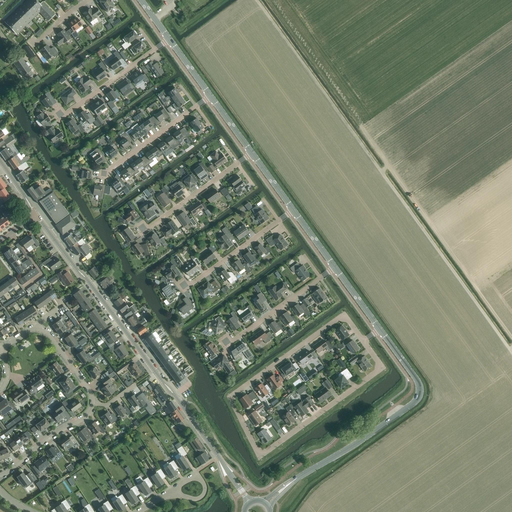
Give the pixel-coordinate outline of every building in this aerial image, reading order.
[(40,5),(34,0),(26,0),(4,21),(16,34),(39,12),(46,19),(45,19),(47,21),(54,14),(42,2),(40,5)] [(114,7),(109,0),(100,0),(100,1),(99,1),(107,12),(114,7)] [(90,8),(83,13),(90,22),(92,26),(98,21),(96,18),(96,17),(100,13),(97,8),(92,11),(90,8)] [(74,38),(78,35),(75,30),(82,25),(76,18),(68,24),(71,28),(68,30),(71,34),(74,38)] [(88,26),(84,29),(89,35),(93,32),(88,26)] [(64,43),(70,38),(63,30),(57,34),(60,38),(59,38),(58,38),(55,40),(59,45),(63,42),(64,43)] [(134,32),(133,31),(124,38),(126,42),(121,45),(124,50),(131,45),(129,42),(137,37),(135,34),(136,34),(134,31),(134,32)] [(142,43),(141,41),(132,48),(130,49),(132,52),(134,50),(136,54),(139,51),(140,52),(142,50),(142,49),(145,47),(144,46),(145,46),(143,43),(142,43)] [(29,59),(34,55),(27,45),(22,49),(29,59)] [(51,49),(49,49),(47,45),(40,50),(47,60),(54,55),(55,56),(58,54),(53,47),(51,49)] [(113,70),(121,64),(119,60),(122,58),(116,51),(113,53),(115,57),(108,62),(113,70)] [(33,75),(28,67),(29,66),(27,62),(25,63),(21,57),(13,63),(23,76),(25,75),(28,79),(33,75)] [(154,65),(151,61),(145,66),(147,70),(150,68),(157,77),(159,75),(160,75),(162,75),(162,74),(163,73),(156,63),(154,65)] [(98,81),(106,75),(104,71),(107,69),(101,62),(98,64),(100,68),(93,73),(98,81)] [(142,75),(139,71),(135,73),(136,73),(134,74),(130,77),(135,84),(143,79),(145,82),(149,79),(145,73),(142,75)] [(76,82),(75,83),(79,89),(82,93),(89,88),(86,85),(88,84),(91,82),(88,78),(87,77),(83,80),(82,78),(81,79),(76,82)] [(128,85),(125,80),(117,86),(122,93),(130,87),(131,90),(134,88),(131,83),(128,85)] [(66,104),(74,99),(72,96),(75,94),(72,88),(60,97),(66,104)] [(171,98),(178,93),(174,88),(168,93),(170,96),(168,97),(167,96),(161,101),(163,104),(165,102),(171,98)] [(116,109),(114,107),(115,106),(113,103),(116,101),(115,99),(117,97),(112,90),(106,94),(111,101),(107,103),(111,109),(112,109),(113,110),(116,109)] [(52,105),(56,102),(48,92),(45,94),(47,97),(42,101),(47,108),(52,104),(52,105)] [(175,103),(182,98),(178,93),(171,98),(175,103)] [(175,103),(172,105),(176,110),(178,108),(185,103),(182,98),(175,103)] [(106,107),(101,100),(95,103),(90,106),(97,115),(101,112),(100,112),(106,107)] [(166,119),(169,117),(169,116),(164,109),(157,113),(162,120),(163,120),(165,118),(166,119)] [(89,118),(83,111),(77,115),(83,123),(87,120),(90,124),(95,121),(89,113),(91,116),(89,118)] [(42,112),(38,115),(37,116),(39,119),(38,119),(42,125),(41,126),(43,129),(51,123),(49,121),(50,120),(46,114),(44,115),(42,112)] [(162,120),(157,113),(151,117),(157,125),(160,123),(160,122),(162,120)] [(103,123),(98,116),(95,118),(100,125),(103,123)] [(153,128),(157,125),(151,117),(145,122),(150,129),(151,129),(150,129),(153,127),(153,128)] [(193,128),(200,123),(196,118),(189,123),(193,128)] [(77,126),(72,119),(66,124),(72,133),(78,129),(81,133),(84,130),(80,124),(77,126)] [(150,129),(145,122),(139,126),(145,134),(148,132),(147,131),(150,129)] [(198,135),(203,132),(201,129),(203,128),(200,123),(193,128),(191,130),(194,134),(196,132),(198,135)] [(0,138),(8,133),(5,128),(6,128),(5,126),(2,129),(0,129),(0,138)] [(141,137),(145,134),(139,126),(133,131),(138,138),(138,137),(140,136),(141,137)] [(55,131),(52,127),(47,131),(50,135),(48,136),(53,143),(54,142),(55,143),(59,141),(58,139),(63,136),(58,129),(55,131)] [(182,130),(180,132),(178,130),(177,131),(176,131),(172,133),(174,136),(178,140),(180,144),(183,142),(182,140),(187,137),(185,134),(182,130)] [(138,138),(133,131),(127,135),(130,140),(130,141),(132,143),(136,141),(135,140),(137,138),(138,138)] [(123,150),(128,146),(128,145),(129,144),(128,142),(130,141),(130,140),(127,135),(125,132),(120,136),(122,140),(119,142),(122,146),(120,147),(123,150)] [(8,133),(0,138),(0,150),(1,151),(8,146),(16,141),(18,139),(18,137),(14,133),(11,135),(8,137),(6,134),(8,133)] [(174,136),(172,138),(170,136),(169,137),(168,136),(164,139),(166,142),(170,146),(171,148),(172,149),(180,144),(178,140),(174,136)] [(164,144),(163,141),(161,143),(160,142),(157,145),(159,147),(162,152),(165,150),(166,152),(171,148),(170,146),(166,142),(164,144)] [(119,150),(116,146),(114,143),(109,147),(110,149),(107,151),(109,155),(108,156),(110,159),(116,155),(116,154),(117,153),(116,151),(118,150),(119,150),(118,151),(119,151),(119,150)] [(13,153),(8,146),(1,151),(0,151),(0,152),(5,160),(9,157),(11,156),(12,158),(17,155),(17,154),(15,152),(13,153)] [(103,162),(107,159),(98,147),(94,150),(96,153),(91,157),(96,164),(97,163),(100,163),(100,161),(101,160),(103,162)] [(156,149),(155,147),(153,148),(149,150),(154,157),(157,155),(158,157),(163,154),(162,152),(159,147),(156,149)] [(149,164),(153,161),(152,159),(154,157),(149,150),(146,152),(146,153),(145,154),(146,156),(144,158),(149,164)] [(219,155),(216,151),(210,156),(207,158),(210,162),(213,160),(216,165),(214,167),(212,165),(208,168),(211,173),(216,170),(215,169),(218,167),(227,160),(222,153),(219,155)] [(23,158),(19,153),(17,154),(17,155),(12,158),(8,161),(13,169),(25,161),(29,159),(27,156),(23,158)] [(141,160),(140,158),(138,159),(138,158),(135,161),(140,168),(142,166),(144,168),(149,164),(144,158),(141,160)] [(25,161),(17,167),(20,172),(23,171),(25,169),(27,171),(30,169),(25,161)] [(134,175),(139,172),(137,169),(140,168),(135,161),(131,163),(132,164),(130,165),(132,167),(129,169),(134,175)] [(204,170),(207,168),(204,164),(202,162),(199,164),(201,167),(198,169),(197,168),(194,171),(201,180),(202,180),(201,179),(203,178),(204,178),(208,175),(204,170)] [(93,173),(93,169),(79,166),(78,171),(81,172),(80,177),(90,179),(90,178),(91,175),(90,175),(90,173),(93,173)] [(127,171),(125,169),(124,170),(123,169),(119,172),(124,179),(127,177),(129,179),(134,175),(129,169),(127,171)] [(20,172),(16,175),(21,183),(25,180),(28,178),(23,171),(20,172)] [(190,188),(196,184),(194,181),(197,179),(192,173),(190,175),(191,177),(185,181),(190,188)] [(111,183),(113,187),(118,194),(127,187),(125,185),(121,179),(118,175),(114,178),(115,180),(114,181),(113,180),(111,183)] [(242,181),(238,176),(234,179),(232,177),(227,180),(230,184),(231,185),(233,184),(234,186),(242,181)] [(178,198),(185,192),(183,190),(186,188),(180,181),(177,183),(178,183),(177,187),(177,188),(173,190),(174,191),(172,193),(175,195),(178,198)] [(238,195),(239,194),(243,191),(241,189),(245,186),(242,181),(234,186),(236,189),(235,189),(235,190),(238,195)] [(27,190),(37,203),(39,202),(52,192),(49,188),(44,192),(37,183),(32,187),(31,187),(27,190)] [(103,200),(105,185),(100,184),(100,186),(98,186),(98,185),(95,185),(94,185),(93,190),(93,195),(98,196),(98,199),(103,200)] [(224,196),(229,193),(228,191),(225,187),(220,191),(224,196)] [(164,207),(171,202),(166,196),(169,194),(164,188),(161,190),(164,193),(157,198),(164,207)] [(211,203),(220,196),(216,189),(206,196),(211,203)] [(39,202),(50,216),(63,206),(53,192),(52,192),(39,202)] [(0,198),(3,203),(6,201),(11,197),(7,193),(0,197),(0,198)] [(201,204),(199,201),(189,208),(194,215),(203,208),(205,211),(208,209),(204,203),(201,204)] [(157,208),(154,204),(152,202),(148,205),(148,204),(141,209),(142,209),(148,218),(148,219),(155,214),(152,211),(156,208),(157,208)] [(63,206),(50,216),(55,223),(69,214),(63,206)] [(260,211),(256,206),(251,209),(257,217),(256,221),(260,221),(262,224),(269,218),(263,209),(260,211)] [(12,218),(8,212),(7,210),(2,213),(4,216),(8,221),(12,218)] [(132,221),(139,216),(134,210),(128,214),(128,215),(125,217),(128,222),(131,219),(132,221)] [(190,220),(184,212),(177,217),(184,226),(191,222),(194,226),(197,224),(192,218),(190,220)] [(76,225),(69,215),(55,225),(62,235),(76,225)] [(8,221),(4,216),(0,218),(0,220),(5,227),(9,223),(8,221)] [(179,230),(175,225),(172,220),(166,225),(168,228),(166,230),(166,229),(162,232),(166,237),(171,233),(173,235),(179,230)] [(250,232),(244,225),(241,227),(241,226),(240,227),(240,228),(234,232),(239,240),(250,232)] [(229,247),(233,244),(229,239),(233,237),(226,227),(222,230),(225,234),(219,239),(221,242),(218,244),(221,249),(224,247),(226,249),(227,249),(228,249),(229,248),(229,247)] [(128,246),(130,244),(134,242),(133,239),(135,237),(128,228),(122,233),(128,242),(126,244),(128,246)] [(168,245),(165,241),(162,237),(159,240),(155,233),(148,238),(154,246),(161,241),(163,244),(165,247),(168,245)] [(73,238),(70,234),(64,239),(70,247),(77,242),(79,240),(76,235),(73,238)] [(31,239),(29,235),(20,241),(26,249),(26,248),(29,252),(33,249),(30,245),(33,243),(37,247),(40,245),(35,239),(33,241),(32,239),(31,238),(31,239)] [(276,239),(273,235),(266,240),(269,244),(274,240),(281,250),(288,245),(281,235),(276,239)] [(80,247),(77,242),(70,247),(77,256),(81,252),(84,257),(91,252),(90,252),(88,249),(89,248),(85,243),(80,247)] [(15,253),(19,250),(20,250),(22,248),(18,243),(15,245),(17,248),(13,251),(11,248),(4,254),(7,259),(15,253)] [(140,246),(138,243),(132,247),(134,249),(133,250),(135,252),(136,252),(138,256),(143,252),(146,256),(150,254),(147,243),(143,244),(143,245),(140,246)] [(264,248),(261,244),(255,248),(261,256),(265,253),(266,255),(271,251),(267,246),(264,248)] [(206,264),(216,257),(213,253),(216,251),(212,246),(209,248),(211,251),(201,257),(206,264)] [(249,252),(244,256),(247,260),(249,263),(251,266),(256,262),(259,260),(260,260),(259,259),(256,255),(253,257),(249,252)] [(18,259),(15,253),(7,259),(11,264),(18,259)] [(62,266),(57,257),(51,261),(49,258),(43,263),(45,266),(48,264),(52,270),(61,264),(62,266)] [(198,266),(201,264),(197,257),(193,260),(194,262),(191,264),(190,264),(188,265),(188,267),(184,269),(189,276),(200,269),(198,266)] [(22,264),(15,269),(19,274),(23,271),(26,269),(33,263),(29,258),(22,264)] [(15,269),(22,264),(18,259),(11,264),(15,269)] [(242,265),(238,260),(232,264),(239,273),(244,268),(248,273),(251,271),(245,263),(242,265)] [(173,279),(180,274),(175,267),(177,265),(176,263),(174,265),(167,270),(168,271),(164,273),(168,279),(171,276),(173,279)] [(301,267),(297,263),(291,268),(294,272),(297,271),(300,276),(303,280),(310,275),(307,271),(305,269),(306,269),(303,265),(301,267)] [(95,268),(94,267),(89,271),(94,278),(98,275),(97,274),(99,273),(97,270),(98,270),(96,267),(95,268)] [(229,275),(225,269),(219,274),(225,281),(228,279),(231,284),(237,279),(232,273),(229,275)] [(58,274),(56,275),(59,278),(60,277),(64,282),(67,286),(74,281),(71,276),(71,277),(67,272),(64,274),(62,271),(58,274)] [(24,283),(30,280),(26,275),(21,278),(24,283)] [(103,280),(99,283),(104,289),(108,286),(111,284),(109,281),(111,280),(108,276),(103,280)] [(13,287),(18,284),(13,277),(8,281),(13,287)] [(221,288),(215,280),(210,284),(208,282),(204,284),(205,285),(202,287),(202,286),(198,289),(201,293),(204,298),(208,295),(207,294),(212,290),(214,293),(221,288)] [(8,281),(3,285),(8,291),(10,294),(15,290),(13,287),(8,281)] [(287,288),(284,284),(284,283),(277,288),(276,286),(269,291),(276,300),(282,296),(280,293),(282,291),(282,292),(287,288)] [(0,290),(3,295),(8,291),(3,285),(0,286),(0,290)] [(173,291),(168,285),(163,289),(165,291),(163,293),(165,297),(170,303),(174,300),(173,299),(178,296),(174,291),(173,291)] [(321,302),(323,301),(327,298),(319,288),(314,292),(311,294),(318,304),(321,302)] [(52,299),(56,296),(52,290),(48,293),(52,299)] [(76,299),(83,294),(80,290),(73,295),(76,299)] [(48,302),(52,299),(48,293),(43,296),(48,302)] [(258,300),(255,302),(258,307),(261,311),(262,310),(263,311),(265,309),(265,308),(266,307),(263,302),(266,300),(263,295),(261,293),(257,295),(258,296),(256,297),(258,300)] [(79,304),(86,298),(83,294),(76,299),(79,304)] [(43,306),(48,302),(43,296),(39,299),(43,306)] [(117,307),(123,302),(120,297),(114,302),(117,307)] [(184,314),(189,310),(193,307),(191,305),(192,304),(187,297),(184,299),(187,304),(180,309),(182,311),(181,312),(182,313),(183,312),(184,314)] [(86,298),(79,304),(83,308),(90,303),(86,298)] [(307,307),(310,304),(306,298),(302,301),(307,307)] [(39,309),(43,306),(39,299),(34,303),(39,309)] [(124,302),(123,302),(117,307),(126,319),(130,316),(138,310),(134,304),(128,308),(124,302)] [(86,312),(93,307),(90,303),(83,308),(86,312)] [(311,313),(303,303),(300,306),(298,304),(292,308),(298,316),(304,313),(306,316),(311,313)] [(249,309),(240,315),(242,319),(245,323),(250,319),(249,318),(250,317),(250,318),(253,316),(254,316),(251,312),(250,311),(253,309),(250,305),(247,306),(249,309)] [(33,317),(37,314),(33,306),(28,309),(33,317)] [(23,312),(28,320),(33,317),(28,309),(23,312)] [(91,318),(98,313),(94,309),(87,314),(91,318)] [(234,331),(240,326),(236,320),(239,319),(233,311),(231,313),(233,317),(227,321),(234,331)] [(286,326),(294,320),(287,311),(280,317),(286,326)] [(24,322),(28,320),(23,312),(19,315),(24,322)] [(94,323),(101,318),(98,313),(91,318),(94,323)] [(132,327),(136,324),(139,322),(137,318),(138,318),(135,314),(127,320),(132,327)] [(19,325),(24,322),(19,315),(14,318),(19,325)] [(225,324),(222,320),(220,316),(216,319),(217,321),(214,324),(210,323),(209,331),(208,332),(206,329),(201,332),(202,333),(210,335),(214,332),(216,334),(224,329),(223,326),(225,324)] [(55,330),(63,325),(65,323),(62,318),(59,320),(52,325),(55,330)] [(97,327),(104,322),(101,318),(94,323),(97,327)] [(139,327),(146,322),(144,319),(137,324),(139,327)] [(277,323),(275,321),(273,322),(272,322),(269,325),(275,334),(284,327),(279,321),(277,323)] [(100,332),(107,326),(104,322),(97,327),(100,332)] [(140,335),(144,332),(146,330),(145,328),(149,326),(147,322),(135,331),(137,333),(138,335),(139,334),(140,335)] [(65,323),(63,325),(55,330),(59,335),(63,332),(64,331),(66,334),(69,331),(67,329),(66,329),(64,327),(67,325),(65,323)] [(347,332),(345,329),(342,325),(335,330),(342,340),(349,335),(347,332)] [(0,335),(1,337),(8,333),(5,328),(0,331),(0,335)] [(266,334),(262,329),(257,333),(258,334),(255,336),(254,335),(251,338),(256,345),(263,340),(266,343),(274,338),(270,331),(266,334)] [(108,332),(106,330),(99,335),(101,337),(104,342),(107,340),(114,335),(110,330),(108,332)] [(118,340),(121,338),(116,330),(113,332),(118,340)] [(67,343),(74,338),(71,334),(64,339),(67,343)] [(151,334),(144,340),(147,344),(154,339),(151,334)] [(110,349),(114,345),(113,342),(117,339),(114,335),(107,340),(109,342),(106,344),(110,349)] [(71,347),(75,345),(77,343),(75,340),(78,338),(77,336),(74,338),(67,343),(71,347)] [(81,346),(87,341),(85,337),(78,342),(81,346)] [(154,339),(147,344),(151,349),(158,343),(154,339)] [(323,339),(314,346),(317,350),(319,352),(325,347),(327,346),(330,350),(332,352),(335,350),(333,348),(334,348),(328,340),(325,342),(323,339)] [(350,342),(349,339),(343,344),(345,346),(347,345),(353,353),(359,349),(353,340),(350,342)] [(210,344),(209,342),(205,345),(204,345),(212,356),(209,357),(211,360),(217,356),(216,353),(218,351),(217,349),(217,348),(215,345),(214,345),(212,343),(210,344)] [(158,343),(151,349),(154,353),(161,348),(158,343)] [(254,357),(245,344),(244,343),(232,351),(236,361),(241,357),(239,354),(243,351),(249,360),(254,357)] [(128,354),(121,345),(116,348),(114,345),(110,349),(112,352),(114,350),(121,359),(128,354)] [(161,348),(154,353),(157,357),(164,352),(161,348)] [(80,352),(76,355),(79,359),(86,355),(83,350),(80,352)] [(311,353),(308,350),(298,358),(302,364),(313,357),(314,359),(318,357),(314,351),(311,353)] [(164,352),(157,357),(160,361),(167,356),(164,352)] [(86,355),(79,359),(83,364),(87,361),(89,363),(93,360),(95,358),(93,356),(92,357),(89,353),(86,355)] [(167,356),(160,361),(164,366),(171,361),(167,356)] [(233,369),(228,363),(229,362),(225,357),(222,356),(216,360),(217,361),(213,364),(217,369),(221,366),(223,366),(228,373),(233,369)] [(359,360),(356,356),(349,361),(351,364),(357,360),(365,371),(371,366),(368,362),(364,356),(359,360)] [(340,358),(337,360),(342,368),(346,365),(340,358)] [(171,361),(164,366),(167,370),(174,365),(171,361)] [(55,362),(52,363),(53,364),(50,367),(56,376),(63,371),(56,362),(55,362)] [(117,374),(123,370),(129,365),(127,362),(121,367),(115,371),(117,374)] [(285,366),(280,369),(283,372),(281,374),(283,378),(286,375),(293,370),(294,373),(300,369),(295,362),(292,364),(291,362),(288,365),(285,366)] [(135,376),(141,372),(135,363),(128,368),(135,376)] [(174,365),(167,370),(170,374),(177,369),(174,365)] [(94,379),(100,375),(94,367),(88,372),(94,379)] [(352,376),(347,368),(341,373),(340,373),(339,374),(338,375),(338,376),(338,377),(339,378),(335,380),(341,388),(348,382),(346,379),(351,375),(352,376)] [(177,369),(170,374),(173,379),(180,374),(177,369)] [(315,370),(307,376),(310,379),(318,374),(315,370)] [(303,371),(300,374),(305,382),(309,379),(303,371)] [(101,381),(103,383),(105,386),(101,389),(103,392),(104,392),(108,397),(114,392),(111,388),(109,384),(111,382),(109,379),(110,378),(110,379),(115,375),(113,372),(108,376),(101,381)] [(180,374),(173,379),(177,383),(184,378),(180,374)] [(43,383),(38,375),(34,378),(31,379),(32,380),(28,382),(30,385),(27,387),(32,393),(35,391),(34,390),(43,383)] [(276,377),(274,375),(267,379),(270,383),(274,389),(281,384),(280,383),(283,380),(279,375),(276,377)] [(63,380),(60,377),(54,381),(58,386),(61,384),(63,388),(72,381),(70,379),(69,379),(67,377),(63,380)] [(329,389),(332,387),(327,380),(324,382),(322,384),(325,388),(315,394),(321,402),(325,399),(326,398),(327,398),(331,395),(327,390),(329,389)] [(67,398),(73,394),(70,391),(75,387),(73,385),(73,384),(72,381),(63,388),(66,391),(63,393),(67,398)] [(155,387),(152,382),(149,384),(147,386),(150,390),(150,391),(152,389),(158,397),(156,398),(161,405),(162,406),(167,402),(166,400),(167,399),(158,385),(155,387)] [(266,389),(262,383),(256,388),(259,392),(262,397),(269,393),(271,396),(274,394),(269,387),(266,389)] [(305,386),(297,391),(300,395),(307,389),(305,386)] [(21,392),(19,389),(11,395),(16,402),(19,400),(21,403),(29,397),(24,390),(21,392)] [(247,394),(240,399),(244,404),(243,405),(246,408),(253,403),(251,401),(257,397),(253,391),(247,395),(247,394)] [(138,398),(137,398),(134,395),(128,399),(134,407),(136,405),(137,406),(138,406),(140,407),(145,404),(143,400),(140,396),(138,398)] [(314,403),(311,399),(309,396),(304,400),(304,401),(302,402),(302,401),(294,407),(301,416),(309,411),(306,408),(308,406),(309,407),(314,403)] [(8,403),(5,399),(3,401),(2,400),(0,401),(0,402),(6,412),(12,408),(14,410),(16,408),(11,401),(8,403)] [(73,412),(81,406),(77,400),(68,406),(73,412)] [(65,410),(59,401),(59,402),(53,407),(53,406),(52,406),(55,410),(52,413),(51,412),(57,421),(58,422),(60,421),(60,420),(65,416),(65,417),(66,417),(62,412),(65,410)] [(168,414),(172,411),(176,409),(171,401),(166,404),(167,407),(165,409),(168,414)] [(258,412),(265,407),(261,402),(255,407),(258,412)] [(150,403),(147,405),(152,413),(156,411),(150,403)] [(124,410),(120,405),(115,409),(120,416),(125,412),(128,415),(130,413),(127,408),(124,410)] [(289,426),(295,421),(291,415),(295,412),(290,405),(286,408),(288,412),(282,416),(289,426)] [(183,420),(176,409),(169,414),(172,419),(175,417),(179,423),(176,424),(182,433),(187,429),(181,421),(183,420)] [(256,426),(260,423),(263,421),(255,411),(248,415),(256,426)] [(111,416),(110,415),(108,412),(101,417),(102,418),(101,419),(101,420),(102,418),(107,425),(110,423),(110,424),(112,424),(118,419),(114,414),(111,416)] [(34,426),(31,429),(33,433),(37,431),(36,430),(38,429),(40,431),(41,432),(41,431),(44,429),(46,428),(49,425),(49,426),(50,425),(49,425),(45,419),(45,418),(41,420),(38,422),(39,422),(35,425),(35,426),(34,427),(34,426)] [(277,430),(280,428),(273,418),(270,421),(277,430)] [(13,430),(22,424),(20,422),(12,428),(13,430)] [(99,428),(95,422),(89,426),(95,434),(100,430),(103,433),(105,431),(103,428),(101,426),(99,428)] [(281,428),(284,433),(290,429),(287,424),(281,428)] [(115,434),(117,437),(129,430),(127,427),(115,434)] [(82,430),(77,433),(80,437),(79,438),(82,442),(83,441),(83,442),(83,441),(89,437),(87,434),(84,430),(84,429),(82,430)] [(264,429),(258,434),(262,439),(262,441),(262,442),(263,442),(264,443),(265,443),(271,438),(264,429)] [(24,445),(27,443),(26,442),(29,440),(28,439),(32,437),(27,431),(19,437),(24,444),(24,445)] [(69,439),(67,436),(63,439),(63,440),(60,442),(63,447),(65,450),(72,446),(74,449),(80,445),(76,440),(73,436),(69,439)] [(20,448),(22,446),(21,445),(24,444),(19,437),(14,441),(19,447),(20,448)] [(192,440),(189,443),(191,445),(195,452),(196,451),(198,449),(200,452),(204,449),(196,438),(192,440)] [(15,452),(17,450),(17,449),(19,447),(14,441),(9,444),(15,452)] [(181,446),(176,449),(179,453),(181,456),(185,453),(181,446)] [(54,451),(51,447),(46,451),(52,460),(55,458),(56,460),(62,455),(57,449),(54,451)] [(4,459),(7,458),(7,457),(10,456),(6,448),(1,451),(4,458),(4,459)] [(201,465),(208,460),(204,452),(196,457),(201,465)] [(49,464),(46,460),(43,456),(40,459),(35,463),(34,463),(37,467),(36,468),(34,466),(31,468),(34,472),(36,476),(40,473),(38,471),(40,470),(41,471),(44,469),(43,468),(49,464)] [(188,466),(182,456),(176,460),(183,470),(188,466)] [(169,465),(164,468),(170,478),(176,474),(173,470),(177,467),(173,460),(168,464),(169,465)] [(156,473),(151,477),(157,487),(163,483),(161,480),(160,479),(165,476),(160,469),(155,472),(156,473)] [(22,473),(17,477),(19,480),(17,481),(20,484),(22,483),(24,486),(25,488),(32,483),(31,483),(35,480),(29,472),(25,476),(22,473)] [(142,479),(137,483),(138,485),(145,495),(150,491),(148,488),(147,487),(152,484),(147,478),(143,480),(142,479)] [(131,490),(125,494),(132,504),(137,500),(135,497),(135,496),(139,493),(134,486),(132,483),(131,483),(128,486),(130,489),(131,490)] [(94,492),(100,500),(104,497),(99,489),(94,492)] [(116,495),(111,499),(113,502),(119,511),(124,508),(122,505),(122,504),(126,501),(122,494),(117,497),(116,495)] [(83,508),(79,510),(80,511),(91,511),(93,511),(89,504),(88,504),(84,498),(81,500),(83,508)] [(61,504),(51,511),(52,511),(67,511),(66,510),(65,509),(70,506),(65,499),(61,503),(61,504)] [(104,505),(98,508),(101,511),(100,511),(108,511),(112,508),(107,501),(103,504),(104,505)]
